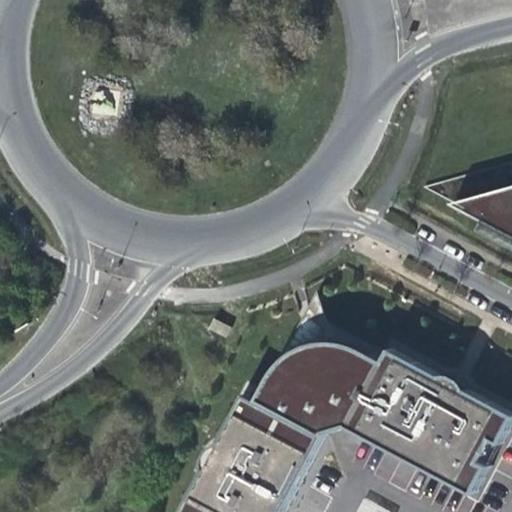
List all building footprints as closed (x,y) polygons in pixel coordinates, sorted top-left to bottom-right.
[(511,187),(457,203),(463,207),(511,192),(511,187)] [(511,192),(463,207),(511,232),(511,192)] [(321,290),(270,384),(271,385),(283,364),(285,362),(295,354),(305,348),(314,345),(326,342),(336,341),(321,290)] [(287,511),(330,434),(351,427),(397,451),(400,446),(428,461),(425,467),(477,495),(493,466),(484,461),(496,439),(504,444),(511,429),(511,411),(470,389),(469,386),(467,382),(464,379),(459,376),(455,375),(450,375),(444,375),(394,348),(387,360),(367,349),(357,345),(349,343),(336,341),(326,342),(314,345),(305,348),(295,354),(285,362),(283,364),(271,385),(270,384),(262,400),(249,394),(222,444),(217,446),(214,449),(211,454),(208,459),(207,464),(208,469),(185,511),(287,511)] [(400,446),(397,451),(425,467),(428,461),(400,446)] [(386,511),(363,500),(356,511),(386,511)]
